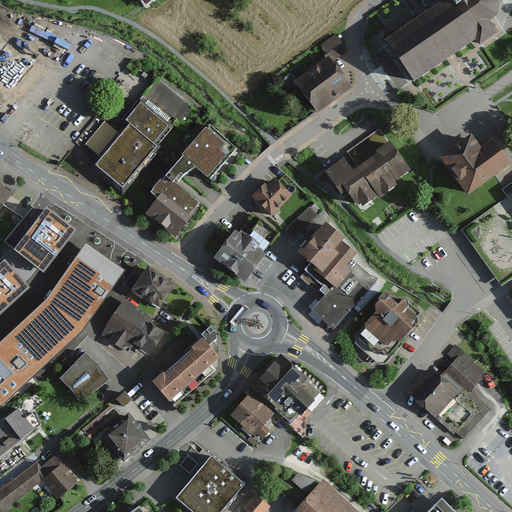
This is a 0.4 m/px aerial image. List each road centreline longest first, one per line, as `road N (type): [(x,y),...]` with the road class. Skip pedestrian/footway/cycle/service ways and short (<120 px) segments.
road 1 (residential): [(369,86),(256,174),(179,266)]
road 2 (primary): [(248,345),(210,408),(79,511)]
road 3 (primary): [(0,148),(179,266)]
road 4 (residential): [(481,290),(447,319),(380,408)]
road 5 (primary): [(496,511),(380,408)]
road 6 (primary): [(380,408),(278,333)]
